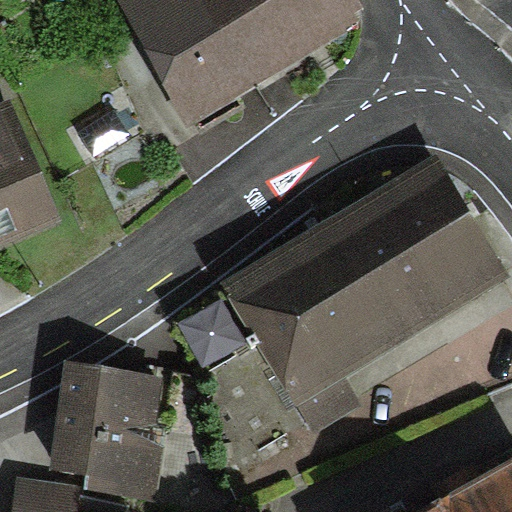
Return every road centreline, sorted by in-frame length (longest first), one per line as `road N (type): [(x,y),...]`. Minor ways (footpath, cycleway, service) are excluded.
road 1 (tertiary): [(0,353),(57,325),(383,92),(447,60)]
road 2 (residential): [(511,421),(348,511)]
